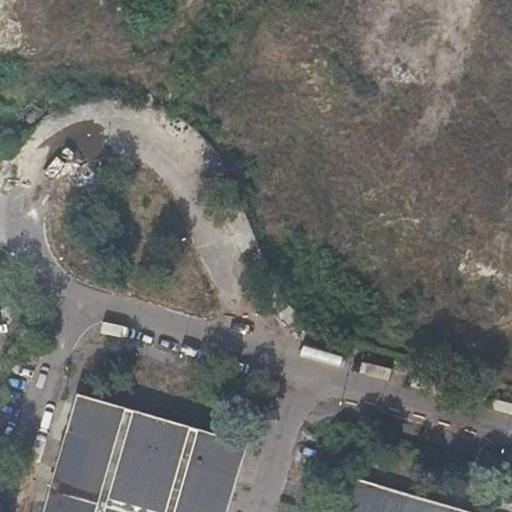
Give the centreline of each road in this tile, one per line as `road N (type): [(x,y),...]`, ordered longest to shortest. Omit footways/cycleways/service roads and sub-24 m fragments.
road 1 (unclassified): [(285,355),(250,319),(177,159),(133,130),(80,135),(39,164),(26,203),(28,244),(46,283),(81,303)]
road 2 (unclassified): [(6,511),(52,353),(81,303)]
road 3 (unclassified): [(511,424),(303,361)]
road 4 (unclassified): [(81,303),(285,355)]
road 5 (unclassified): [(303,361),(260,511)]
